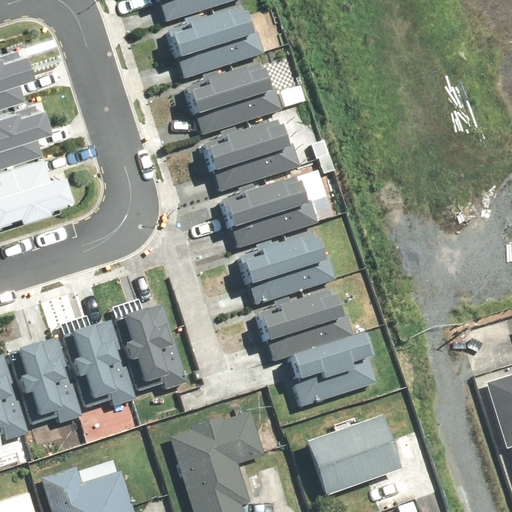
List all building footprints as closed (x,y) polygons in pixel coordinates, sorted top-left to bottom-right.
[(155,0),(163,26),(243,3),(242,0),(155,0)] [(396,0),(337,0),(387,145),(440,127),(396,0)] [(166,32),(181,83),(261,59),(249,19),(204,32),(201,22),(166,32)] [(0,105),(17,100),(11,81),(23,77),(15,51),(0,55),(0,105)] [(182,85),(197,136),(277,112),(265,72),(220,85),(217,75),(182,85)] [(0,164),(35,154),(29,135),(41,131),(33,105),(0,115),(0,164)] [(200,142),(215,193),(295,169),(283,129),(238,142),(235,132),(200,142)] [(420,143),(392,153),(424,250),(452,241),(420,143)] [(0,224),(68,204),(59,176),(45,180),(40,162),(0,173),(0,224)] [(218,200),(233,251),(313,227),(301,187),(256,200),(253,190),(218,200)] [(236,255),(252,306),(332,282),(319,242),(275,255),(272,245),(236,255)] [(115,317),(137,390),(162,382),(163,387),(187,380),(164,303),(115,317)] [(288,363),(300,407),(371,389),(358,342),(343,346),(332,305),(261,324),(273,367),(288,363)] [(62,334),(83,406),(108,398),(110,403),(134,396),(110,319),(62,334)] [(212,332),(193,338),(205,375),(225,369),(212,332)] [(7,351),(29,423),(54,415),(55,420),(79,413),(56,336),(7,351)] [(0,354),(0,433),(1,433),(3,438),(27,431),(4,354),(0,354)] [(511,377),(482,387),(503,452),(508,450),(511,463),(511,377)] [(244,411),(159,437),(181,511),(243,511),(229,464),(257,456),(244,411)] [(376,418),(297,445),(317,501),(395,474),(376,418)] [(30,479),(39,511),(124,511),(108,456),(30,479)] [(0,511),(28,511),(22,489),(0,495),(0,511)]
